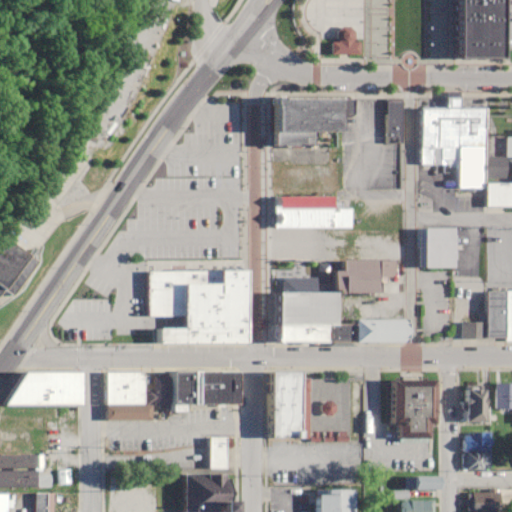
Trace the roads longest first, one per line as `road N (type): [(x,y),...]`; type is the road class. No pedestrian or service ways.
road 1 (residential): [(511,355),(93,357)]
road 2 (residential): [(250,356),(253,93),(272,57)]
road 3 (secondary): [(41,303),(215,57)]
road 4 (residential): [(409,356),(410,80)]
road 5 (residential): [(511,80),(305,80)]
road 6 (residential): [(252,511),(250,356)]
road 7 (residential): [(447,511),(446,356)]
road 8 (residential): [(94,511),(93,357)]
